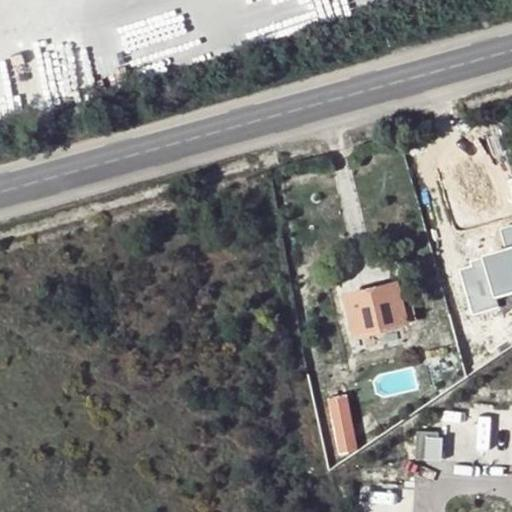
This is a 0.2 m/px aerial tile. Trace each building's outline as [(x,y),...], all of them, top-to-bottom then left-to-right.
[(474,273),(461,277),(470,310),(485,307),(486,311),(511,304),(511,262),(497,267),(495,259),(488,255),(475,258),(472,263),(474,273)] [(405,323),(401,306),(395,282),(343,295),(354,337),(405,323)] [(412,303),(401,306),(405,323),(416,321),(412,303)] [(458,318),(462,330),(467,349),(470,364),(488,356),(477,313),(458,318)] [(467,349),(462,330),(455,331),(460,351),(467,349)] [(449,337),(440,339),(443,353),(452,351),(449,337)] [(346,394),(326,399),(336,440),(355,436),(346,394)] [(370,412),(355,421),(364,434),(378,425),(370,412)] [(440,434),(417,432),(415,462),(438,464),(440,434)]
